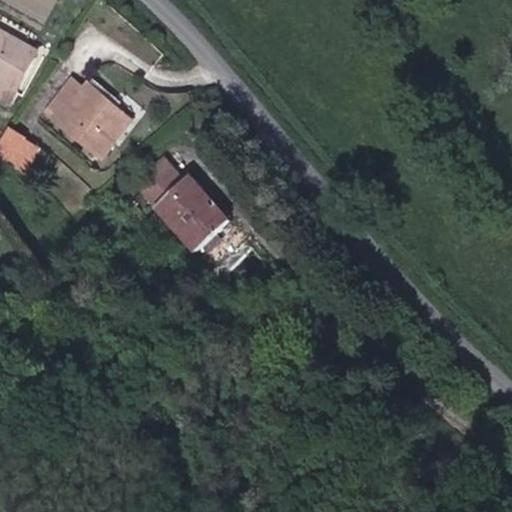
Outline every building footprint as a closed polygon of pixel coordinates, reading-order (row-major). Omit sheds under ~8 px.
[(20,89),(44,48),(3,24),(0,27),(0,99),(16,109),(26,94),(20,89)] [(134,118),(119,106),(112,115),(82,93),(70,84),(48,113),(105,156),(134,118)] [(112,115),(119,106),(89,84),(82,93),(112,115)] [(0,153),(30,173),(47,146),(15,125),(0,148),(0,153)] [(194,254),(238,216),(202,174),(192,182),(173,161),(143,186),(162,207),(157,211),(194,254)]
